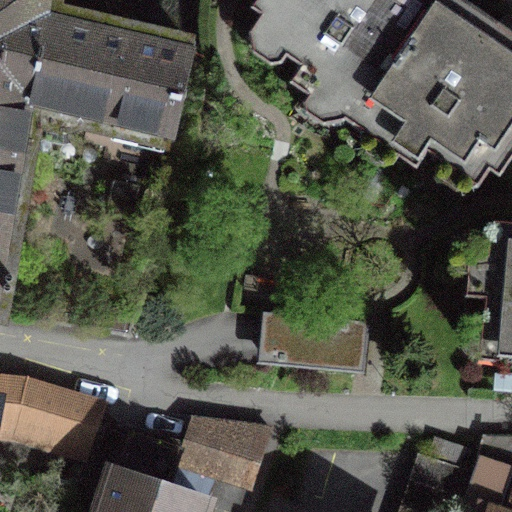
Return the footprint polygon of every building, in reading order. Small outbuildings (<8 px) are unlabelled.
[(0,0),(0,122),(171,153),(183,98),(185,98),(186,91),(185,90),(193,50),(99,0),(0,0)] [(339,91),(363,107),(435,0),(254,0),(249,8),(278,27),(268,42),(304,67),(292,86),(326,109),(339,91)] [(511,160),(511,35),(460,0),(435,0),(363,107),(393,128),(382,144),(418,168),(428,153),(459,173),(471,156),(501,177),(511,160)] [(0,313),(130,336),(171,153),(0,122),(0,313)] [(488,372),(511,374),(511,216),(490,215),(487,255),(469,254),(465,299),(493,301),(488,372)] [(276,363),(345,368),(350,320),(278,314),(276,363)] [(104,406),(29,382),(15,424),(90,447),(102,412),(104,406)] [(252,484),(272,426),(196,419),(181,462),(252,484)] [(451,511),(465,466),(418,452),(400,511),(451,511)] [(170,473),(108,453),(88,511),(206,511),(215,487),(170,473)]
